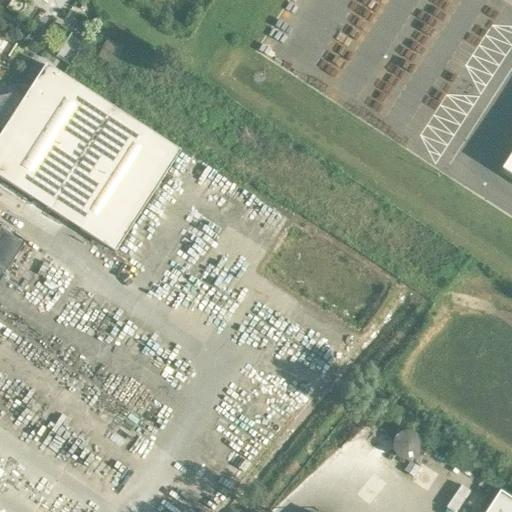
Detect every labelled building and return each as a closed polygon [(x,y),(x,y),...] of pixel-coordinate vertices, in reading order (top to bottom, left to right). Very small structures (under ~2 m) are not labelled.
[(45,66),(23,100),(15,94),(0,97),(0,132),(1,133),(0,134),(0,180),(114,254),(179,153),(45,66)] [(511,179),(511,157),(502,173),(511,179)] [(23,246),(0,230),(0,269),(5,273),(23,246)] [(418,452),(419,447),(418,442),(415,437),(410,434),(405,433),(400,434),(396,437),(393,442),(392,447),(393,452),(396,457),(400,460),(405,461),(411,460),(415,457),(418,452)] [(511,511),(511,499),(501,493),(488,511),(511,511)]
